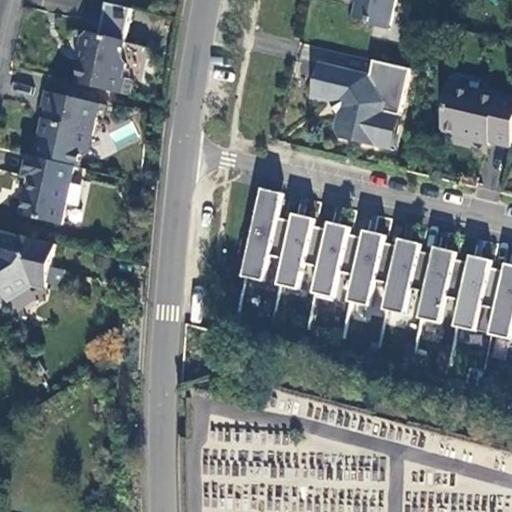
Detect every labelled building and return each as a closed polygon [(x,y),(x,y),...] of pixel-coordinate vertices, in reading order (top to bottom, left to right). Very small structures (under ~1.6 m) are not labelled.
[(391,30),(398,0),(358,0),(359,1),(355,18),(374,23),(373,26),(391,30)] [(86,54),(78,83),(124,94),(127,79),(125,79),(128,64),(122,63),(135,10),(110,3),(102,36),(91,33),(86,36),(82,48),(86,54)] [(341,138),(378,147),(386,113),(402,116),(413,70),(375,61),(372,76),(360,83),(353,71),(321,64),(313,97),(338,103),(344,113),(340,115),(336,131),(341,138)] [(511,147),(511,97),(486,91),(480,94),(449,87),(445,104),(449,109),(444,130),(447,135),(457,137),(462,134),(472,136),(471,140),(490,145),(490,142),(511,147)] [(99,116),(102,106),(47,93),(43,109),(50,111),(47,120),(44,119),(35,157),(77,167),(81,168),(89,136),(94,137),(99,116)] [(109,108),(102,106),(99,116),(107,118),(109,108)] [(402,116),(386,113),(378,147),(394,151),(402,116)] [(77,167),(35,157),(31,156),(26,177),(31,179),(23,215),(63,225),(68,204),(73,184),(77,167)] [(87,187),(73,184),(68,204),(82,208),(87,187)] [(260,214),(281,219),(287,195),(266,190),(260,214)] [(296,223),(281,219),(260,214),(246,277),(266,281),(272,257),(287,260),(296,223)] [(296,223),(287,260),(281,285),(302,290),(308,265),(323,269),(331,231),(296,223)] [(53,268),(59,245),(0,230),(0,287),(0,288),(8,301),(34,285),(48,289),(49,284),(62,287),(66,271),(53,268)] [(331,231),(323,269),(317,293),(337,298),(343,274),(358,277),(367,239),(331,231)] [(393,285),(402,247),(367,239),(358,277),(352,302),(372,306),(378,282),(393,285)] [(414,290),(429,294),(438,256),(402,247),(393,286),(388,310),(408,315),(414,290)] [(464,302),(473,264),(438,256),(429,294),(423,318),(443,323),(449,298),(464,302)] [(499,310),(508,272),(473,264),(464,302),(458,327),(479,331),(485,307),(499,310)] [(511,273),(508,272),(499,310),(494,335),(511,339),(511,273)] [(0,304),(8,301),(0,288),(0,287),(0,304)] [(416,347),(408,345),(404,360),(412,362),(416,347)] [(451,357),(439,354),(436,369),(447,372),(451,357)]
